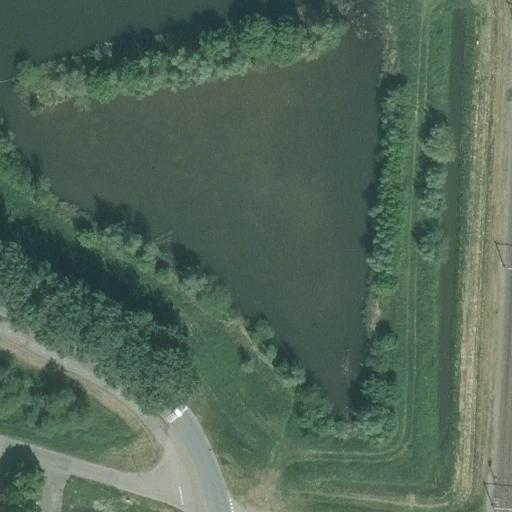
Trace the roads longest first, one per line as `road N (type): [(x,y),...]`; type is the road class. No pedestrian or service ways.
road 1 (tertiary): [(219,511),(201,451),(160,396),(0,301)]
road 2 (unclassified): [(0,442),(219,511)]
